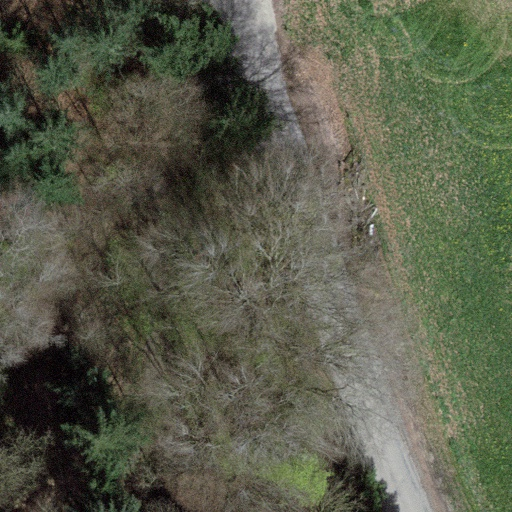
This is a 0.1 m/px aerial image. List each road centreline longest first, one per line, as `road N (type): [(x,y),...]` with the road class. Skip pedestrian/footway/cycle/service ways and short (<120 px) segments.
road 1 (unclassified): [(402,511),(263,95),(208,0)]
road 2 (track): [(168,511),(146,239),(156,160),(178,114),(240,48),(257,0)]
